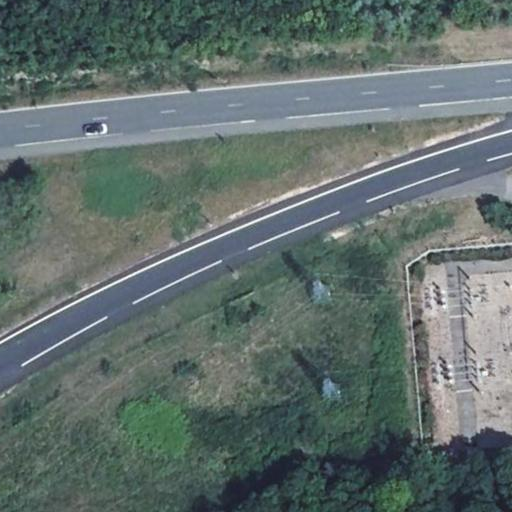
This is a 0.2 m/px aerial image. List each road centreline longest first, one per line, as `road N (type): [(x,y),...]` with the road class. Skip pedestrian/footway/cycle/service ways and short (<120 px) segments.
road 1 (motorway): [(0,364),(114,298),(255,237),(405,176),(511,147)]
road 2 (motorway): [(0,129),(511,79)]
